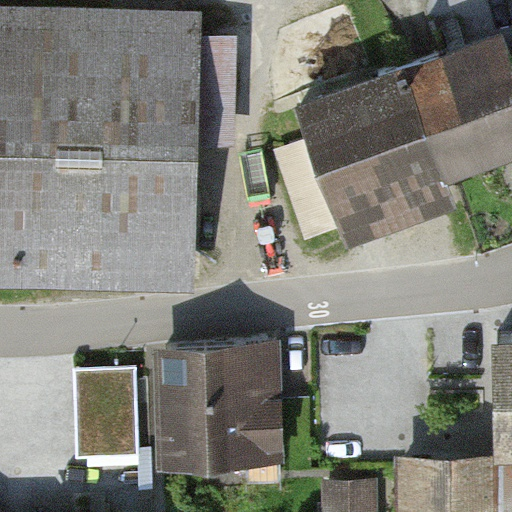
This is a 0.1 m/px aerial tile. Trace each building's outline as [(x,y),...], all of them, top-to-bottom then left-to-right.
[(205,24),(205,0),(0,0),(0,274),(201,277),(203,137),(205,24)] [(511,19),(510,13),(406,49),(449,170),(511,147),(511,19)] [(246,25),(205,24),(203,137),(245,137),(246,25)] [(346,239),(459,200),(449,170),(406,49),(293,89),(346,239)] [(511,332),(501,333),(501,388),(501,463),(511,463),(511,332)] [(174,458),(284,454),(282,400),(280,339),(170,342),(174,458)] [(146,359),(85,361),(89,450),(150,448),(146,359)] [(511,511),(511,463),(501,463),(404,463),(403,511),(511,511)]
